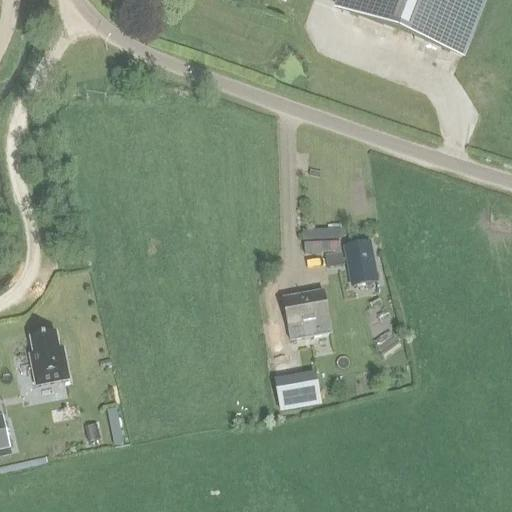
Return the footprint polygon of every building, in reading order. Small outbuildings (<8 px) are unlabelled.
[(341,0),(338,11),(461,58),(483,0),(341,0)] [(421,104),(411,128),(425,134),(436,110),(421,104)] [(301,231),(302,241),(343,239),(342,229),(301,231)] [(340,241),(302,243),(302,254),(341,252),(340,241)] [(369,244),(345,249),(353,288),(376,284),(369,244)] [(327,271),(344,267),(342,255),(325,258),(327,271)] [(331,336),(323,293),(283,301),(291,343),(331,336)] [(369,304),(372,309),(381,304),(378,299),(369,304)] [(393,338),(388,331),(372,342),(377,350),(376,350),(384,361),(401,349),(394,338),(393,338)] [(34,356),(30,357),(36,388),(69,382),(63,350),(59,351),(56,336),(30,340),(34,356)] [(0,398),(2,410),(29,405),(17,341),(0,344),(0,398)] [(315,374),(274,382),(280,415),(321,407),(315,374)] [(3,417),(0,417),(0,449),(10,447),(3,417)] [(100,441),(97,426),(84,429),(87,444),(100,441)]
